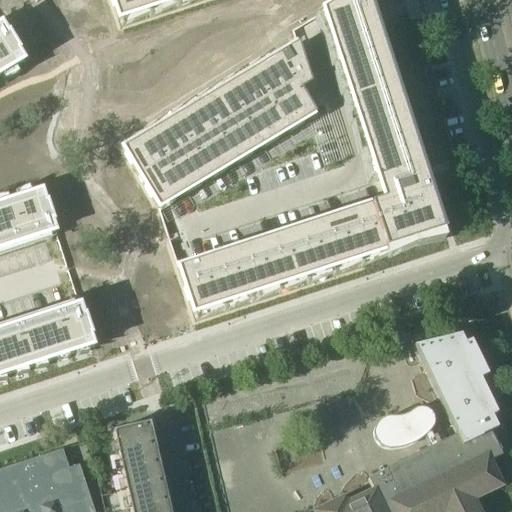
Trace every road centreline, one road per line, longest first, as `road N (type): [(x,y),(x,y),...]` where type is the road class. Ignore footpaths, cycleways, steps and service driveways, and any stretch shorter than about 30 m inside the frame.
road 1 (residential): [(439,0),(505,231),(500,263),(188,367),(0,419)]
road 2 (primary): [(483,0),(511,117)]
